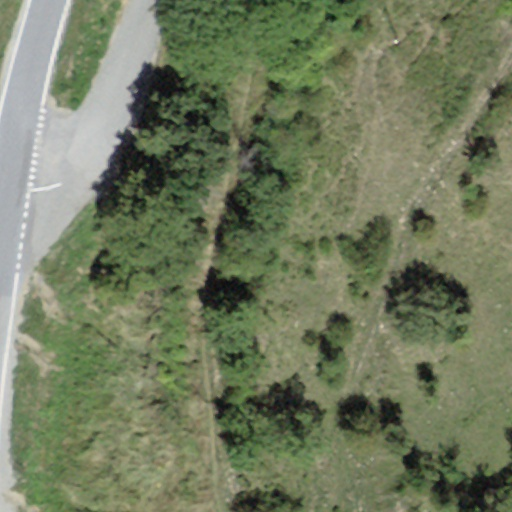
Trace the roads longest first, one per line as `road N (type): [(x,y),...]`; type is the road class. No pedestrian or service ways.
road 1 (unclassified): [(148,0),(90,146),(40,189),(1,193)]
road 2 (unclassified): [(1,193),(43,0)]
